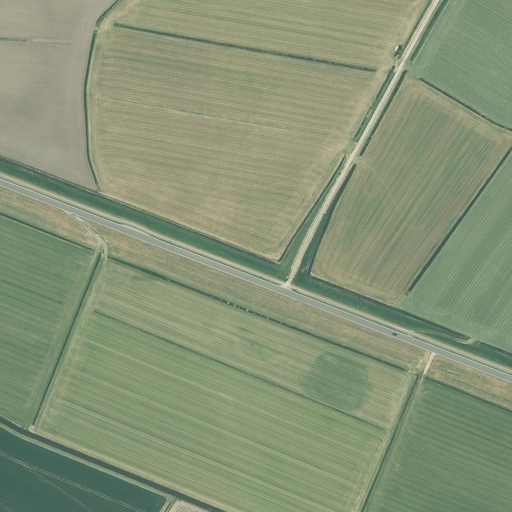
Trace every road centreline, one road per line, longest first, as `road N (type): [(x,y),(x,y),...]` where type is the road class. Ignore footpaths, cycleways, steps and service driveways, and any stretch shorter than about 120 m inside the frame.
road 1 (unclassified): [(285,292),(437,0)]
road 2 (secondary): [(285,292),(0,182)]
road 3 (secondary): [(511,380),(285,292)]
